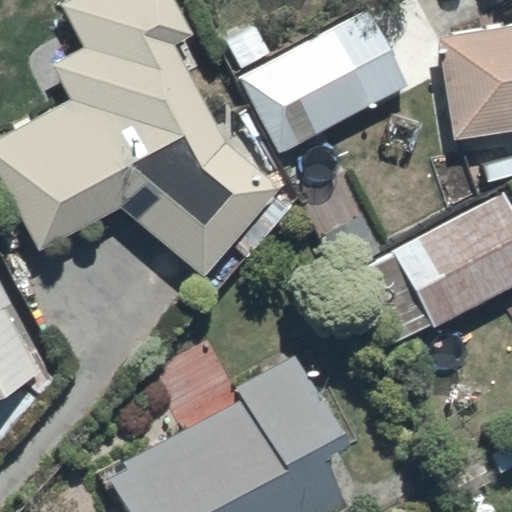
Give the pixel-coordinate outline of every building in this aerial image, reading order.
[(185,42),(161,0),(71,0),(54,9),(78,54),(44,72),(64,108),(0,142),(0,201),(30,257),(114,213),(192,284),(270,195),(219,150),(165,54),(185,42)] [(233,82),(274,158),(397,92),(356,15),(233,82)] [(511,33),(431,45),(445,148),(511,138),(511,33)] [(511,287),(511,232),(494,198),(343,280),(382,353),(424,330),(427,334),(511,287)] [(0,434),(25,403),(16,396),(30,378),(0,321),(0,316),(4,314),(0,306),(0,434)] [(228,394),(234,406),(117,467),(120,475),(102,484),(113,511),(331,511),(312,470),(331,461),(288,367),(228,394)]
